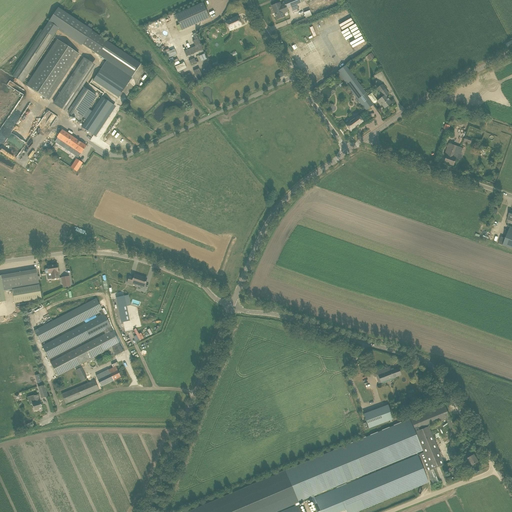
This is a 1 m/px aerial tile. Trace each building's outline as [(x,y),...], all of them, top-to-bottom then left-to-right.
[(283,2),(284,5),(285,5),(286,9),(301,3),(299,0),(288,0),(284,2),(283,2)] [(175,15),(182,31),(210,18),(203,3),(175,15)] [(285,17),(288,15),(288,14),(287,12),(288,12),(286,9),(285,5),(284,5),(281,6),(279,3),(272,6),(277,20),(285,17)] [(49,22),(82,44),(91,31),(58,8),(49,22)] [(237,17),(226,22),(230,31),(241,26),(237,17)] [(141,64),(108,42),(91,31),(82,44),(107,61),(132,78),(141,64)] [(187,57),(197,52),(202,50),(197,39),(194,41),(192,41),(195,47),(184,51),(187,57)] [(27,86),(48,100),(79,54),(58,40),(27,86)] [(174,50),(165,54),(168,59),(177,55),(174,50)] [(93,67),(81,59),(52,106),(65,113),(93,67)] [(117,99),(132,78),(107,61),(92,82),(117,99)] [(184,63),(175,68),(178,73),(187,69),(184,63)] [(209,65),(203,67),(207,76),(213,74),(209,65)] [(337,72),(349,87),(357,81),(346,66),(337,72)] [(199,69),(193,71),(197,81),(203,78),(199,69)] [(193,82),(189,74),(185,76),(188,84),(193,82)] [(367,96),(357,81),(349,87),(366,111),(374,105),(373,103),(374,103),(375,103),(376,102),(377,101),(377,100),(372,93),(367,96)] [(379,100),(385,109),(391,103),(386,96),(389,95),(382,85),(377,89),(383,97),(379,100)] [(96,97),(84,89),(68,114),(80,122),(96,97)] [(81,127),(88,132),(93,135),(114,105),(101,97),(81,127)] [(351,132),(364,123),(359,116),(346,125),(351,132)] [(20,128),(18,132),(29,138),(31,134),(20,128)] [(72,151),(73,151),(80,156),(86,146),(62,130),(55,141),(71,152),(72,151)] [(447,156),(445,163),(454,166),(458,153),(461,154),(463,149),(449,143),(445,155),(447,156)] [(82,163),(79,161),(75,166),(73,164),(71,168),(77,172),(82,163)] [(511,227),(510,227),(503,245),(511,248),(511,227)] [(59,278),(58,272),(57,265),(48,266),(48,269),(46,269),(45,270),(45,273),(46,274),(51,273),(52,279),(59,278)] [(15,304),(29,301),(41,299),(39,284),(38,280),(36,270),(1,276),(4,291),(12,290),(14,303),(15,303),(15,304)] [(133,278),(129,277),(127,283),(136,286),(137,284),(144,287),(147,279),(134,275),(133,278)] [(116,298),(121,322),(130,321),(125,296),(116,298)] [(110,332),(106,334),(50,363),(57,376),(112,348),(116,355),(123,351),(117,339),(119,338),(117,334),(115,335),(102,311),(103,311),(96,299),(34,331),(41,343),(99,312),(101,315),(42,346),(49,359),(108,329),(110,332)] [(97,379),(94,380),(99,390),(102,388),(101,385),(121,377),(116,368),(116,366),(96,376),(97,379)] [(81,367),(75,370),(81,381),(87,378),(81,367)] [(390,367),(373,373),(375,377),(378,376),(381,383),(401,376),(398,368),(391,371),(390,367)] [(61,394),(65,404),(99,390),(94,380),(91,382),(87,383),(61,394)] [(42,398),(46,397),(47,397),(44,386),(38,387),(42,398)] [(32,404),(34,411),(42,409),(40,401),(38,395),(34,396),(33,395),(27,397),(29,405),(32,404)] [(369,428),(393,420),(387,405),(363,414),(369,428)] [(441,457),(433,436),(429,426),(449,417),(444,405),(410,419),(416,432),(415,432),(423,452),(424,453),(420,454),(427,472),(429,471),(430,473),(434,471),(433,469),(436,468),(437,467),(440,467),(444,465),(441,457)] [(403,422),(284,471),(298,503),(298,505),(311,500),(315,511),(356,511),(428,483),(403,422)] [(449,449),(451,452),(454,456),(460,452),(456,445),(449,449)] [(466,456),(461,459),(457,461),(463,472),(472,467),(472,466),(477,462),(473,455),(467,459),(466,456)] [(275,511),(298,503),(284,471),(187,511),(275,511)]
